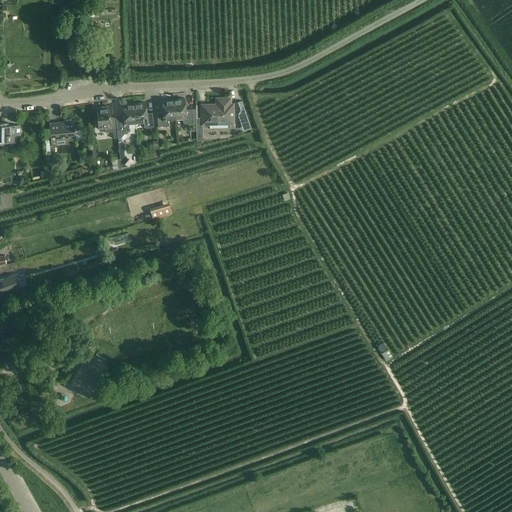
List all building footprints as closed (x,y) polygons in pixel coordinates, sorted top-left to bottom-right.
[(15,72),(12,61),(5,63),(8,74),(15,72)] [(185,98),(173,100),(175,119),(182,119),(183,123),(185,124),(193,123),(192,109),(186,109),(185,98)] [(206,111),(202,111),(202,118),(202,123),(202,124),(209,124),(209,128),(228,128),(227,124),(233,124),(233,104),(229,104),(229,98),(221,98),(221,104),(216,104),(206,105),(206,111)] [(168,120),(175,119),(173,100),(162,101),(163,112),(157,112),(158,127),(168,126),(168,120)] [(145,102),(134,104),(136,123),(143,123),(144,127),(146,128),(154,127),(152,113),(146,113),(145,102)] [(123,116),(115,116),(115,118),(117,131),(117,134),(118,138),(121,138),(125,133),(127,133),(129,130),(129,124),(136,123),(134,104),(122,105),(123,116)] [(105,133),(117,131),(115,118),(109,119),(108,106),(101,107),(96,108),(98,129),(105,128),(105,133)] [(240,109),(237,114),(240,123),(247,120),(243,108),(240,109)] [(64,141),(76,140),(82,139),(82,130),(75,131),(73,118),(63,119),(64,122),(49,124),(51,144),(57,144),(57,145),(65,144),(64,141)] [(19,125),(14,125),(7,125),(7,122),(0,122),(0,145),(3,146),(3,142),(14,142),(14,136),(19,136),(19,125)] [(124,148),(119,149),(120,159),(120,167),(127,167),(126,156),(124,156),(124,148)] [(127,162),(135,162),(135,153),(127,153),(127,162)] [(169,207),(151,212),(153,219),(171,213),(169,207)] [(109,250),(111,256),(119,254),(117,248),(109,250)] [(0,294),(19,288),(14,275),(0,280),(0,294)] [(387,350),(381,353),(385,361),(392,357),(387,350)] [(359,496),(361,508),(371,506),(370,495),(359,496)]
